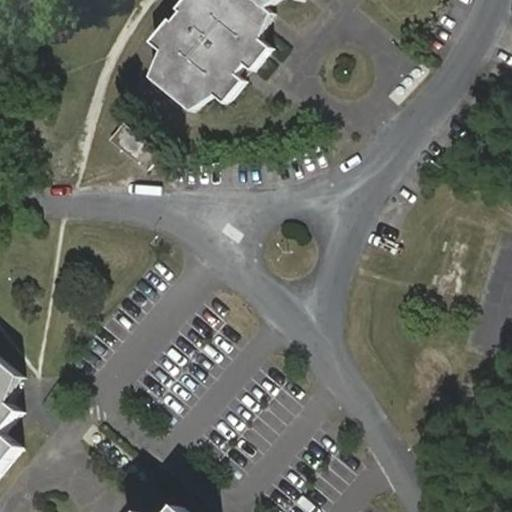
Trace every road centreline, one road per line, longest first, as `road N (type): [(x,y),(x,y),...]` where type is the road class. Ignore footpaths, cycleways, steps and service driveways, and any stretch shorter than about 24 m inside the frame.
road 1 (residential): [(336,211),(432,115),(475,56),(500,0)]
road 2 (residential): [(0,200),(251,220)]
road 3 (residential): [(430,511),(317,303)]
road 4 (residential): [(251,220),(243,263),(259,292),(289,306),(317,303)]
